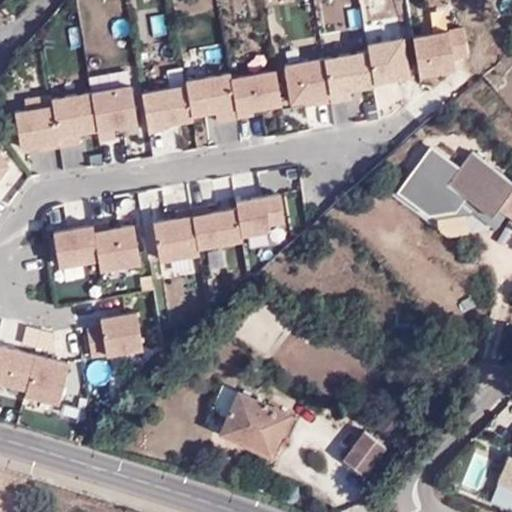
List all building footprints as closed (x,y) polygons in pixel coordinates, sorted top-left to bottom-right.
[(449,21),(412,25),(421,70),(456,67),(449,21)] [(409,69),(402,29),(366,34),(368,42),(373,74),(409,69)] [(368,42),(324,48),(324,51),(330,88),(374,84),(373,74),(368,42)] [(324,51),(283,57),(290,96),(330,91),(330,88),(324,51)] [(275,60),(229,67),(236,116),(254,114),(252,103),(281,99),(275,60)] [(228,64),(185,70),(186,77),(191,106),(214,104),(217,119),(236,116),(229,67),(228,64)] [(136,119),(130,77),(91,82),(97,125),(98,136),(115,135),(112,122),(136,119)] [(186,77),(141,82),(147,128),(163,128),(163,116),(193,112),(191,106),(186,77)] [(97,125),(91,82),(53,89),(59,135),(61,145),(80,142),(78,128),(97,125)] [(53,89),(9,95),(18,142),(59,135),(53,89)] [(462,164),(430,140),(391,189),(425,211),(456,208),(467,196),(448,182),(462,164)] [(0,144),(0,170),(10,158),(0,144)] [(56,145),(39,148),(42,170),(59,167),(56,145)] [(511,182),(470,153),(462,164),(448,182),(467,196),(490,212),(495,205),(511,217),(511,182)] [(237,191),(238,199),(241,227),(271,224),(271,218),(285,216),(279,185),(237,191)] [(191,207),(197,238),(242,234),(241,227),(238,199),(191,207)] [(191,207),(151,212),(158,252),(199,247),(197,238),(191,207)] [(92,216),(52,222),(58,257),(97,253),(93,222),(92,216)] [(131,216),(93,222),(97,253),(98,263),(139,258),(131,216)] [(207,241),(208,273),(223,272),(222,241),(207,241)] [(170,268),(189,266),(187,250),(168,252),(170,268)] [(101,318),(82,320),(90,354),(142,348),(136,303),(100,310),(101,318)] [(0,377),(24,385),(34,344),(0,333),(0,377)] [(68,353),(34,344),(24,385),(22,390),(57,399),(68,353)] [(221,432),(271,455),(291,414),(240,390),(221,432)] [(291,414),(271,455),(278,459),(288,439),(291,440),(300,419),(291,414)] [(385,444),(366,429),(346,457),(366,472),(385,444)] [(511,455),(509,454),(497,479),(511,486),(511,455)]
